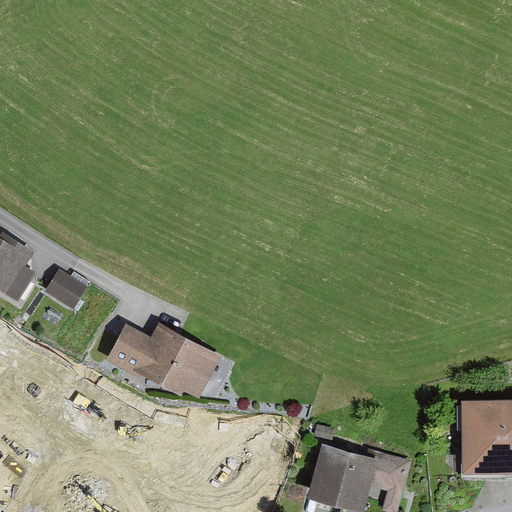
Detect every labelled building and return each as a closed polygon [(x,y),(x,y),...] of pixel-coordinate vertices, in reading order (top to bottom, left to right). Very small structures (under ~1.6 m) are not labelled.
[(0,234),(0,288),(18,300),(37,271),(26,264),(35,250),(3,229),(0,234)] [(88,285),(60,267),(45,290),(74,308),(88,285)] [(126,322),(107,358),(140,376),(142,372),(182,393),(184,389),(200,398),(223,354),(160,320),(152,336),(126,322)] [(511,396),(463,397),(464,469),(511,468),(511,396)] [(321,441),(306,495),(339,504),(337,511),(399,511),(413,461),(370,449),(368,454),(321,441)]
